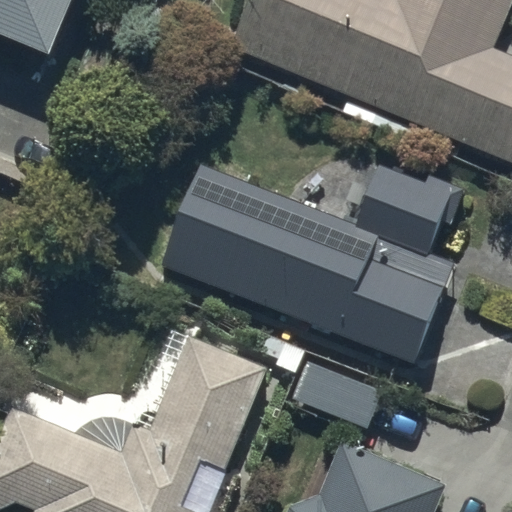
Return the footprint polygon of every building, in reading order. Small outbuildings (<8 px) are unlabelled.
[(0,0),(0,30),(48,50),(67,0),(0,0)] [(252,0),(232,51),(511,163),(511,54),(490,46),(508,0),(252,0)] [(171,243),(161,268),(416,365),(454,266),(431,257),(443,225),(452,228),(467,190),(428,175),(425,183),(380,166),(356,230),(199,170),(171,243)] [(264,336),(259,350),(274,355),(271,364),(298,373),(306,351),(264,336)] [(12,406),(0,441),(0,498),(36,511),(35,511),(205,511),(185,505),(200,461),(229,471),(265,365),(189,339),(154,428),(137,422),(127,450),(12,406)] [(294,397),(368,427),(383,390),(308,360),(294,397)] [(437,511),(450,483),(343,438),(319,496),(291,506),(288,511),(437,511)]
